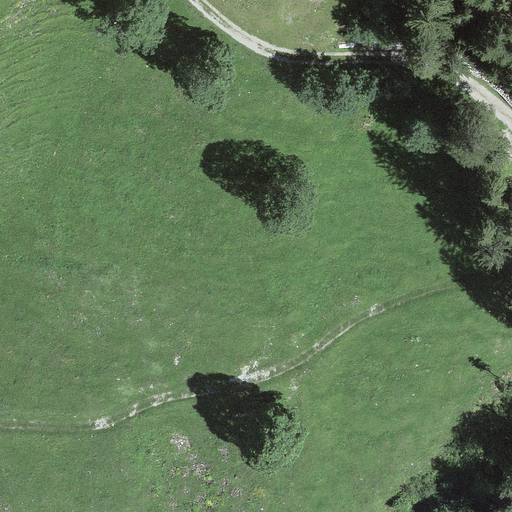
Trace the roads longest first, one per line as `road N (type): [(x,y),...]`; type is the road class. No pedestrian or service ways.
road 1 (track): [(0,424),(80,425),(254,380),(382,307),(511,259)]
road 2 (track): [(511,122),(441,65),(290,58),(243,38),(196,0)]
